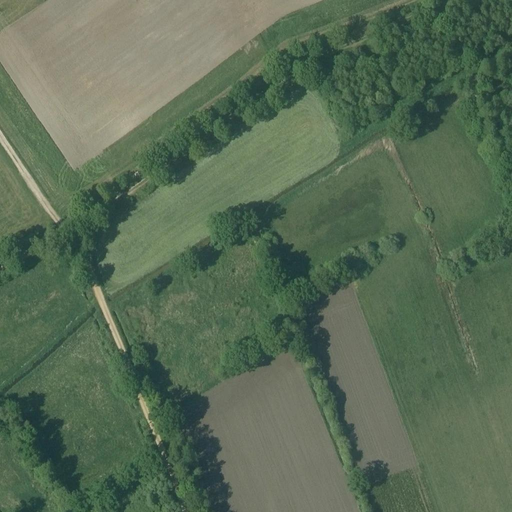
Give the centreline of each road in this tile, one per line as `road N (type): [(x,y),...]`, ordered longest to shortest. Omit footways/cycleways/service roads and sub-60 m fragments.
road 1 (track): [(66,230),(310,62),(464,0)]
road 2 (track): [(184,511),(66,230)]
